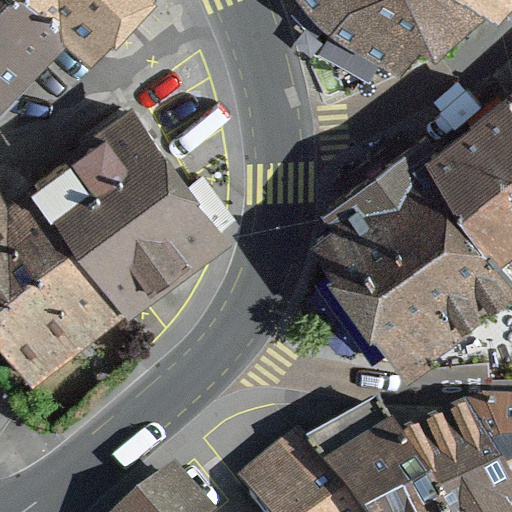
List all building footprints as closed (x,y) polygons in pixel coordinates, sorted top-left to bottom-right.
[(0,0),(0,136),(180,0),(0,0)] [(314,0),(420,83),(511,31),(511,27),(472,0),(314,0)] [(511,0),(472,0),(511,27),(511,0)] [(38,193),(140,322),(243,241),(141,113),(38,193)] [(511,120),(446,169),(511,259),(511,120)] [(438,154),(326,230),(427,377),(511,319),(511,259),(446,169),(438,154)] [(0,337),(43,396),(140,322),(38,193),(14,215),(0,195),(0,337)] [(387,409),(310,443),(361,511),(434,511),(410,459),(387,409)] [(511,511),(511,424),(410,459),(434,511),(511,511)] [(361,511),(310,443),(250,488),(267,511),(361,511)] [(213,511),(188,482),(152,511),(213,511)]
